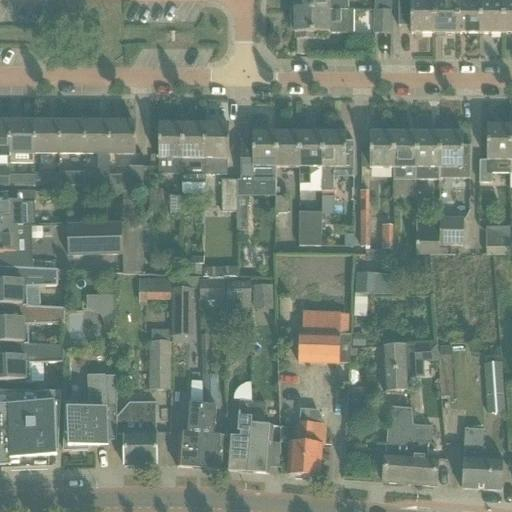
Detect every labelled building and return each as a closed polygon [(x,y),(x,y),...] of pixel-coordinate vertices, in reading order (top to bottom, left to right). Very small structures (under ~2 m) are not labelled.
[(294,0),(295,12),(329,12),(348,12),(348,0),(294,0)] [(375,0),(375,12),(391,11),(390,0),(375,0)] [(411,35),(434,35),(434,0),(422,0),(399,0),(398,28),(410,28),(411,35)] [(434,0),(434,35),(457,35),(457,0),(434,0)] [(457,0),(457,35),(480,36),(480,0),(457,0)] [(503,36),(503,0),(480,0),(480,36),(503,36)] [(503,36),(511,35),(511,0),(503,0),(503,36)] [(375,36),(390,36),(391,11),(375,12),(375,36)] [(296,56),(308,56),(308,41),(316,41),(316,35),(353,36),(354,12),(348,12),(329,12),(295,12),(295,22),(291,23),(291,32),(295,34),(295,35),(296,35),(296,41),(296,56)] [(362,51),(362,57),(374,57),(374,40),(369,40),(369,51),(362,51)] [(22,125),(10,125),(10,166),(34,166),(34,158),(35,125),(35,122),(22,121),(22,125)] [(0,188),(9,188),(9,180),(10,125),(0,124),(0,188)] [(34,158),(59,158),(59,125),(35,125),(34,158)] [(59,158),(84,158),(84,125),(59,125),(59,158)] [(84,125),(84,158),(97,158),(97,180),(109,180),(109,177),(109,158),(109,126),(84,125)] [(134,158),(134,145),(134,126),(109,126),(109,158),(134,158)] [(158,176),(182,176),(182,126),(159,126),(158,176)] [(181,185),(205,185),(205,127),(182,126),(182,176),(181,185)] [(205,127),(205,177),(206,177),(219,177),(227,177),(227,161),(228,161),(229,127),(205,127)] [(479,162),(479,185),(492,185),(492,176),(510,176),(511,128),(487,128),(487,162),(479,162)] [(240,182),(276,182),(276,169),(276,135),(266,135),(266,131),(254,131),(254,135),(253,135),(253,143),(241,143),(240,182)] [(276,169),(299,170),(299,135),(276,135),(276,169)] [(299,186),(310,186),(310,177),(319,172),(319,170),(322,170),(322,135),(299,135),(299,170),(299,186)] [(322,194),(334,194),(334,179),(354,180),(354,143),(346,143),(346,135),(322,135),(322,170),(322,194)] [(361,170),(393,170),(394,135),(370,135),(370,153),(361,153),(361,170)] [(394,135),(393,182),(394,182),(417,182),(417,136),(394,135)] [(417,136),(417,182),(439,182),(439,181),(439,136),(417,136)] [(439,181),(470,181),(471,148),(463,148),(463,136),(439,136),(439,181)] [(109,194),(143,194),(143,168),(128,168),(128,170),(121,177),(109,177),(109,180),(109,194)] [(44,188),(59,188),(59,175),(44,175),(44,188)] [(75,175),(59,175),(59,188),(75,188),(75,175)] [(26,177),(26,188),(34,188),(34,177),(26,177)] [(222,182),(222,214),(237,214),(237,199),(237,182),(227,182),(222,182)] [(0,229),(26,229),(28,229),(28,217),(30,217),(30,205),(34,204),(35,204),(35,194),(0,193),(0,229)] [(361,193),(361,249),(370,250),(370,217),(369,217),(369,193),(361,193)] [(122,194),(122,212),(138,212),(138,194),(122,194)] [(237,214),(237,233),(246,233),(247,199),(237,199),(237,214)] [(276,199),(276,216),(288,216),(288,199),(276,199)] [(322,199),(322,215),(322,216),(331,216),(331,199),(322,199)] [(299,248),(321,249),(321,226),(321,215),(299,214),(299,248)] [(439,248),(464,248),(464,221),(440,220),(440,235),(439,248)] [(123,275),(142,275),(143,226),(121,227),(121,225),(67,226),(67,228),(68,259),(123,257),(123,275)] [(382,228),(381,252),(392,252),(393,228),(382,228)] [(0,229),(0,255),(19,255),(18,242),(27,241),(26,229),(0,229)] [(486,229),(486,258),(510,258),(510,229),(486,229)] [(416,257),(439,258),(439,248),(440,235),(417,235),(416,257)] [(187,278),(202,278),(202,266),(204,266),(204,259),(194,259),(194,266),(187,266),(187,278)] [(209,279),(224,280),(224,279),(238,278),(238,268),(204,270),(203,280),(209,279)] [(0,306),(3,307),(3,308),(27,309),(27,289),(40,289),(58,288),(58,283),(58,272),(17,270),(0,269),(0,306)] [(356,275),(355,296),(372,297),(373,276),(356,275)] [(172,279),(172,339),(192,339),(192,279),(172,279)] [(199,283),(200,303),(224,302),(224,280),(209,279),(209,282),(199,283)] [(139,308),(147,308),(147,302),(171,302),(171,281),(139,281),(139,308)] [(239,302),(239,313),(251,312),(251,288),(251,284),(226,285),(226,302),(239,302)] [(272,289),(252,289),(253,308),(273,307),(272,289)] [(115,297),(87,297),(87,312),(91,312),(94,313),(98,315),(101,317),(103,321),(104,324),(104,328),(104,332),(116,331),(115,297)] [(279,302),(279,323),(289,323),(289,302),(279,302)] [(0,344),(4,345),(4,346),(29,348),(29,347),(28,345),(29,345),(29,343),(28,343),(28,327),(64,326),(65,310),(27,309),(3,308),(3,307),(0,306),(0,344)] [(298,365),(339,367),(339,366),(349,366),(350,358),(351,337),(348,337),(349,316),(340,316),(340,315),(303,314),(302,334),(300,334),(298,365)] [(150,392),(170,392),(170,344),(169,344),(170,332),(151,332),(151,344),(150,344),(150,392)] [(352,336),(352,348),(364,349),(365,337),(352,336)] [(208,337),(201,337),(203,378),(210,377),(209,368),(215,366),(215,358),(209,356),(208,337)] [(5,385),(35,386),(35,385),(30,385),(30,383),(30,381),(29,367),(63,364),(63,348),(29,347),(29,348),(4,346),(4,345),(0,344),(0,383),(5,383),(5,385)] [(382,350),(384,394),(408,392),(406,348),(382,350)] [(437,349),(418,350),(419,368),(423,367),(438,366),(437,349)] [(230,353),(227,357),(227,362),(231,366),(236,365),(240,362),(239,356),(236,353),(230,353)] [(483,359),(487,415),(504,414),(501,364),(500,364),(500,357),(483,359)] [(65,406),(63,455),(89,454),(88,443),(116,443),(116,437),(117,419),(117,378),(105,379),(105,377),(87,378),(89,408),(65,406)] [(203,384),(202,384),(202,408),(215,409),(218,408),(217,377),(210,377),(203,378),(203,384)] [(44,395),(61,396),(62,382),(44,381),(44,395)] [(0,468),(1,469),(1,473),(53,471),(53,470),(50,470),(49,455),(58,455),(61,396),(44,395),(8,393),(0,392),(0,468)] [(423,396),(425,417),(443,415),(441,394),(423,396)] [(349,396),(349,409),(361,409),(362,396),(349,396)] [(225,473),(247,475),(251,416),(251,403),(239,402),(237,440),(227,439),(225,473)] [(247,475),(269,476),(270,458),(272,429),(263,428),(263,417),(265,417),(266,405),(252,404),(252,403),(251,403),(251,416),(247,475)] [(124,437),(124,468),(156,468),(156,448),(156,405),(129,405),(117,419),(116,437),(124,437)] [(178,450),(177,469),(199,471),(202,413),(202,408),(190,407),(190,412),(188,437),(179,436),(178,450)] [(202,413),(199,471),(221,472),(222,453),(223,439),(213,438),(215,414),(215,409),(202,408),(202,413)] [(414,431),(412,411),(392,410),(391,429),(387,429),(383,485),(409,487),(414,431)] [(288,476),(288,478),(295,478),(318,480),(321,447),(324,447),(326,427),(316,426),(298,425),(298,430),(297,445),(290,444),(288,476)] [(409,487),(436,489),(437,470),(438,460),(426,460),(427,445),(431,446),(432,429),(414,427),(414,431),(409,487)] [(465,431),(461,491),(501,493),(503,461),(482,460),(484,432),(465,431)]
